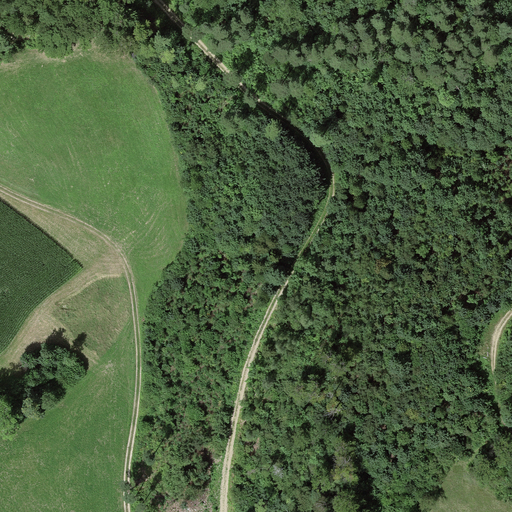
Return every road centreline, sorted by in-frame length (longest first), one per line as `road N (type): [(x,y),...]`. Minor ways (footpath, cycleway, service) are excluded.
road 1 (track): [(154,0),(247,94),(312,143),(332,185),(320,223),(253,345),(233,417),(223,511)]
road 2 (track): [(0,190),(100,235),(125,268),(138,358),(125,511)]
road 3 (track): [(511,426),(495,395),(492,355),(495,332),(511,309)]
